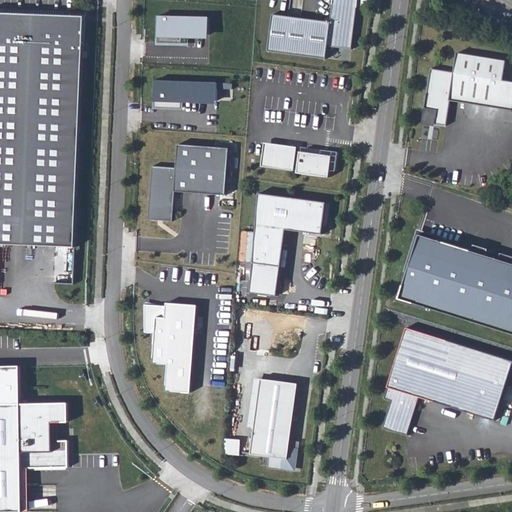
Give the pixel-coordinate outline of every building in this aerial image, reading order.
[(273,14),(268,51),(327,59),(328,46),(352,49),(358,0),(333,0),(330,22),(273,14)] [(86,16),(0,12),(0,243),(76,247),(86,16)] [(211,15),(159,13),(158,35),(210,37),(211,15)] [(455,72),(432,68),(424,116),(436,118),(435,123),(447,125),(451,100),(511,110),(511,81),(504,80),(508,61),(458,53),(455,72)] [(216,83),(154,80),(153,108),(185,110),(186,101),(216,101),(216,83)] [(424,116),(423,124),(435,126),(435,123),(436,118),(424,116)] [(224,193),(227,146),(178,142),(175,190),(224,193)] [(274,167),(277,145),(265,143),(262,166),(274,167)] [(297,147),(277,145),(274,167),(294,170),(297,147)] [(332,156),(300,151),(298,173),(329,177),(332,156)] [(176,166),(152,164),(149,216),(172,218),(176,166)] [(332,202),(259,193),(254,263),(257,264),(255,293),(281,297),(287,230),(323,234),(324,226),(329,227),(332,202)] [(511,262),(420,234),(400,298),(511,332),(511,262)] [(156,314),(166,315),(166,304),(144,302),(144,330),(156,331),(156,314)] [(199,306),(166,304),(166,315),(156,314),(156,331),(154,360),(169,361),(166,390),(193,392),(199,306)] [(392,401),(383,427),(408,435),(420,397),(495,420),(511,367),(511,360),(407,327),(384,398),(392,401)] [(298,383),(261,378),(251,454),(269,456),(268,467),(288,470),(297,463),(299,448),(290,447),(298,383)] [(67,422),(67,402),(0,403),(0,511),(23,511),(22,468),(68,467),(68,440),(58,440),(52,440),(52,422),(58,422),(67,422)]
